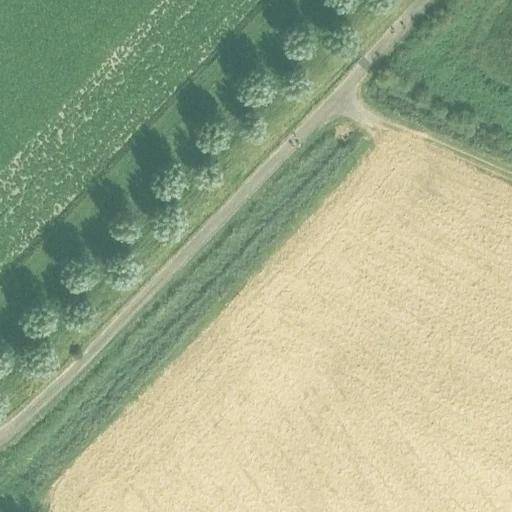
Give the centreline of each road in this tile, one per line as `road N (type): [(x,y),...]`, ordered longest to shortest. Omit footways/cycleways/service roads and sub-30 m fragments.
road 1 (track): [(0,438),(426,0)]
road 2 (track): [(511,176),(334,102)]
